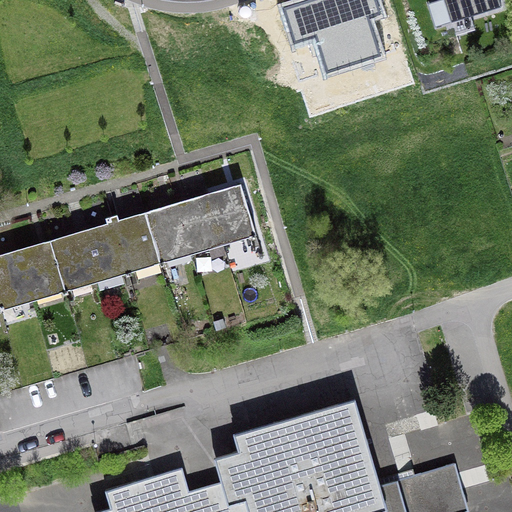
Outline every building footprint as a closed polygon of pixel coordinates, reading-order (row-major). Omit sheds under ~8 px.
[(325,76),(386,57),(374,21),(389,16),(383,0),(283,0),(277,2),(291,48),(313,41),(325,76)] [(499,0),(444,0),(451,22),(501,6),(499,0)] [(208,193),(223,244),(256,234),(241,183),(208,193)] [(176,202),(191,253),(223,244),(208,193),(176,202)] [(145,211),(159,262),(191,253),(176,202),(145,211)] [(111,216),(128,272),(159,262),(145,211),(118,219),(117,214),(111,216)] [(81,230),(96,281),(128,272),(111,216),(105,217),(107,223),(81,230)] [(50,240),(65,290),(96,281),(81,230),(50,240)] [(50,240),(18,249),(33,300),(65,290),(50,240)] [(0,254),(0,306),(1,309),(33,300),(18,249),(0,254)] [(110,328),(119,359),(135,354),(126,323),(110,328)] [(94,333),(103,363),(119,359),(110,328),(94,333)] [(78,337),(87,368),(103,363),(94,333),(78,337)] [(62,342),(71,373),(87,368),(78,337),(62,342)] [(47,347),(56,377),(71,373),(62,342),(47,347)] [(31,351),(40,382),(56,377),(47,347),(31,351)] [(15,356),(24,387),(40,382),(31,351),(15,356)] [(0,360),(0,363),(8,391),(24,387),(15,356),(0,360)] [(452,511),(447,491),(462,487),(455,462),(415,474),(413,468),(378,478),(355,398),(233,433),(238,450),(214,457),(220,481),(188,489),(182,466),(105,489),(110,506),(93,511),(92,511),(452,511)]
